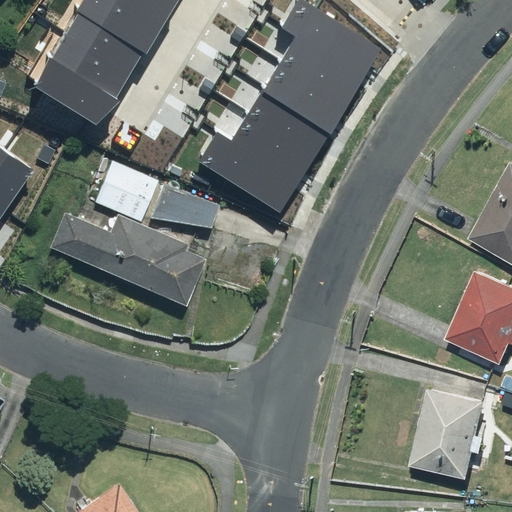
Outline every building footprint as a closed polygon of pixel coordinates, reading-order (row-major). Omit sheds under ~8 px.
[(159,179),(115,158),(87,218),(64,209),(50,242),(187,301),(208,253),(139,223),(159,179)] [(511,160),(472,234),(511,255),(511,160)] [(222,206),(166,178),(153,214),(213,224),(222,206)] [(511,347),(511,280),(479,266),(451,333),(508,357),(511,347)] [(488,397),(433,385),(417,459),(472,471),(488,397)] [(142,511),(120,479),(76,509),(78,511),(142,511)]
